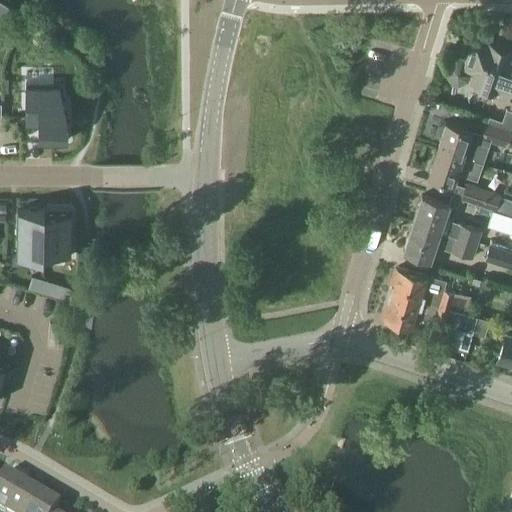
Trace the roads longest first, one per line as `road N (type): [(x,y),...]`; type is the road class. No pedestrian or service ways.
road 1 (residential): [(337,341),(422,63)]
road 2 (residential): [(0,174),(204,177)]
road 3 (tertiary): [(213,363),(204,177)]
road 4 (residential): [(337,341),(511,400)]
road 5 (tertiary): [(204,177),(219,56),(235,0)]
road 6 (tertiary): [(268,511),(222,412),(213,363)]
road 7 (residential): [(213,363),(337,341)]
road 8 (residential): [(15,411),(35,340),(31,322),(0,311)]
